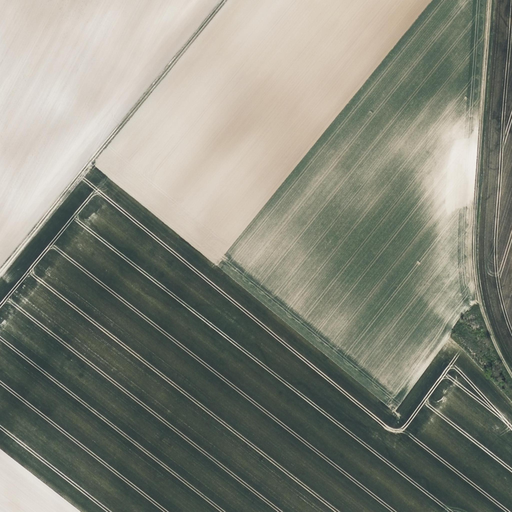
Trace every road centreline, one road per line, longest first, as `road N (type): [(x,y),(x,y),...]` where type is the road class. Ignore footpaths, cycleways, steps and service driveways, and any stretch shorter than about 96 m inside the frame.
road 1 (track): [(489,0),(475,273),(484,317),(511,374)]
road 2 (track): [(0,272),(223,0)]
